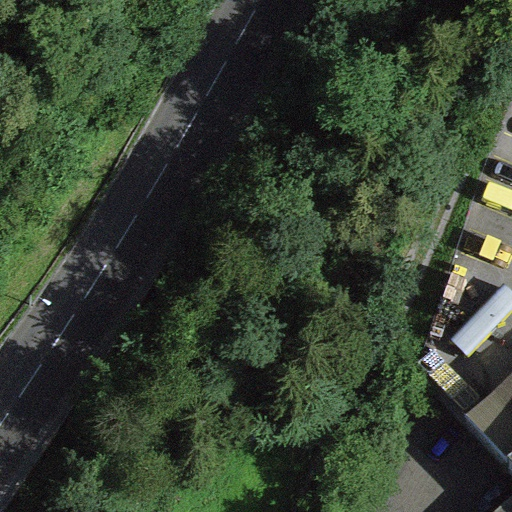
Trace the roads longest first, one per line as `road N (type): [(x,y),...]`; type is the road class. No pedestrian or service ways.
road 1 (track): [(295,511),(467,113),(511,49)]
road 2 (tertiary): [(260,0),(147,197),(0,425)]
